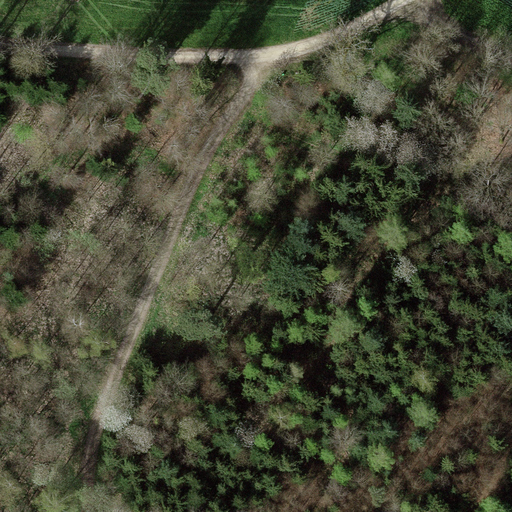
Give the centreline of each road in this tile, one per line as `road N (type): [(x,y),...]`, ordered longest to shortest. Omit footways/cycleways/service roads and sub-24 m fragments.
road 1 (track): [(260,52),(214,133),(129,352),(87,467),(88,511)]
road 2 (track): [(402,0),(375,21),(281,50),(183,55),(0,46)]
road 3 (track): [(402,0),(511,62)]
